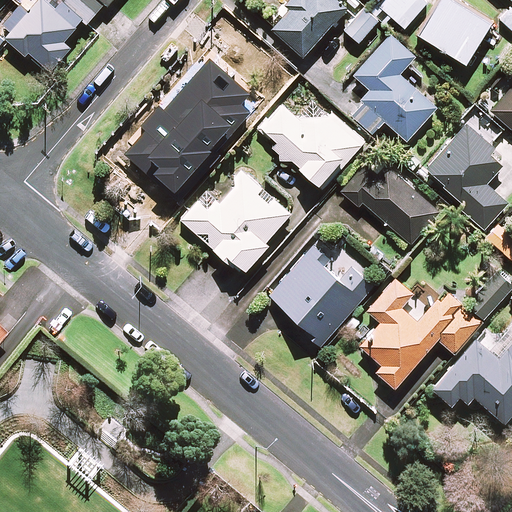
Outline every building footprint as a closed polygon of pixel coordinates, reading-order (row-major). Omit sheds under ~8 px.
[(112,0),(40,0),(9,36),(50,71),(71,47),(64,41),(82,20),(87,24),(105,4),(108,6),(112,0)] [(347,9),(337,0),(289,0),(277,13),(282,18),(272,29),(302,57),(347,9)] [(426,2),(423,0),(385,0),(380,6),(405,28),(426,2)] [(491,22),(454,0),(439,0),(419,35),(465,63),(491,22)] [(363,6),(344,30),(359,43),(379,18),(363,6)] [(511,8),(510,6),(499,19),(511,30),(511,8)] [(415,57),(390,35),(354,75),(370,90),(362,99),(369,106),(357,119),(373,134),(384,121),(406,141),(436,108),(399,74),(415,57)] [(251,77),(228,56),(216,69),(240,89),(251,77)] [(242,103),(206,72),(162,123),(166,126),(143,153),(163,170),(167,165),(180,175),(202,149),(207,153),(226,131),(222,127),(242,103)] [(511,86),(491,111),(511,129),(511,86)] [(297,119),(282,104),(260,128),(276,144),(273,147),(287,160),(290,158),(318,184),(342,160),(345,163),(364,143),(329,110),(315,125),(303,113),(297,119)] [(495,147),(468,122),(425,169),(466,207),(463,210),(484,229),(507,204),(485,184),(502,166),(489,154),(495,147)] [(378,175),(365,164),(341,191),(358,206),(363,202),(411,244),(439,212),(387,166),(378,175)] [(290,213),(245,174),(212,212),(198,200),(181,219),(204,239),(242,273),(268,243),(266,241),(290,213)] [(189,191),(177,180),(157,202),(170,213),(189,191)] [(511,245),(495,230),(487,239),(511,259),(511,245)] [(270,295),(306,327),(295,338),(313,354),(332,333),(373,286),(343,259),(332,272),(322,263),(328,256),(315,244),(270,295)] [(511,286),(511,283),(498,271),(469,305),(484,318),(511,286)] [(413,293),(395,278),(367,310),(381,323),(361,346),(382,364),(376,371),(395,387),(437,338),(454,353),(481,323),(444,291),(417,322),(401,307),(413,293)] [(511,295),(507,301),(511,305),(511,341),(498,357),(476,338),(433,388),(451,404),(459,395),(468,402),(474,395),(504,421),(511,411),(511,295)]
